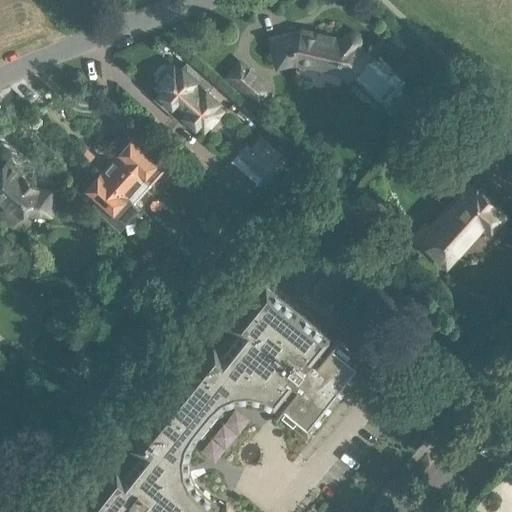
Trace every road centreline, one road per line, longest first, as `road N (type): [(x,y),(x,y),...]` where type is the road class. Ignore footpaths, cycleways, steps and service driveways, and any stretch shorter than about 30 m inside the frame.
road 1 (residential): [(0,75),(205,0)]
road 2 (secondary): [(407,511),(511,389)]
